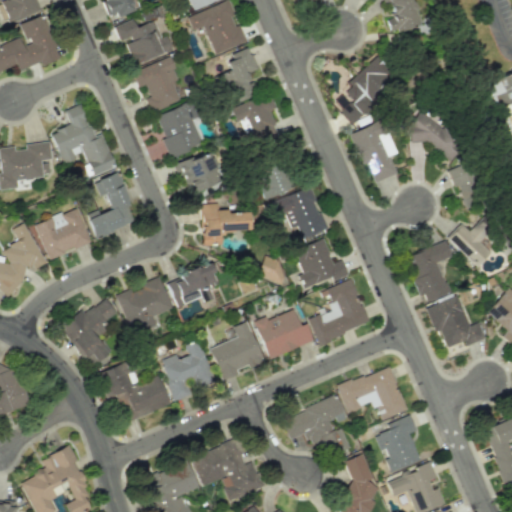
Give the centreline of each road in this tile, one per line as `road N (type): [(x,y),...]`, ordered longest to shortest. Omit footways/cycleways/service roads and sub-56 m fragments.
road 1 (residential): [(492,511),(266,0)]
road 2 (residential): [(70,0),(171,238),(73,285),(16,332)]
road 3 (residential): [(111,461),(412,332)]
road 4 (residential): [(0,324),(52,357),(86,398),(124,511)]
